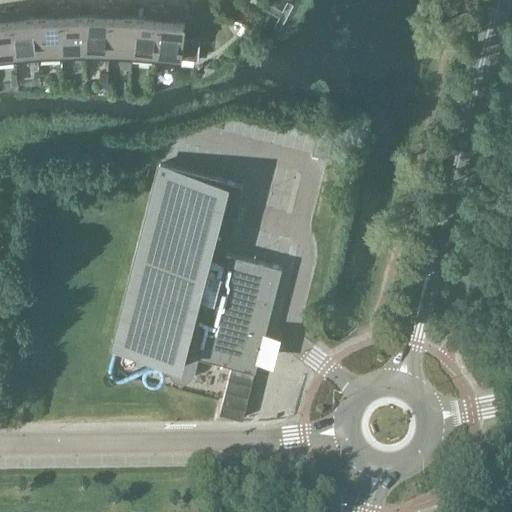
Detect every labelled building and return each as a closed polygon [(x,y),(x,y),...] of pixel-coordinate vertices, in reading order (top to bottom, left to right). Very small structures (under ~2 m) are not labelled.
[(38,53),(61,52),(60,8),(50,8),(51,16),(35,17),(38,53)] [(84,51),(84,15),(69,16),(69,8),(60,8),(61,52),(84,51)] [(108,52),(109,8),(100,8),(100,15),(84,15),(84,51),(108,52)] [(131,53),(134,17),(118,16),(118,8),(109,8),(108,52),(131,53)] [(38,53),(35,17),(20,18),(19,10),(10,11),(14,55),(38,53)] [(155,55),(159,11),(150,10),(149,18),(134,17),(131,53),(155,55)] [(0,56),(14,55),(10,11),(1,12),(2,20),(0,20),(0,56)] [(168,12),(159,11),(155,55),(195,59),(197,39),(181,37),(183,23),(184,23),(184,21),(167,20),(168,12)] [(262,353),(265,339),(263,339),(281,267),(226,253),(243,185),(159,164),(112,347),(115,348),(137,354),(137,353),(164,360),(170,362),(169,366),(169,368),(169,370),(169,372),(170,374),(171,376),(173,378),(174,379),(176,380),(178,381),(181,381),(183,381),(185,381),(187,380),(189,379),(191,378),(192,376),(193,374),(194,372),(198,357),(231,365),(254,372),(259,353),(262,353)] [(255,375),(256,374),(233,368),(221,414),(243,419),(255,375)]
